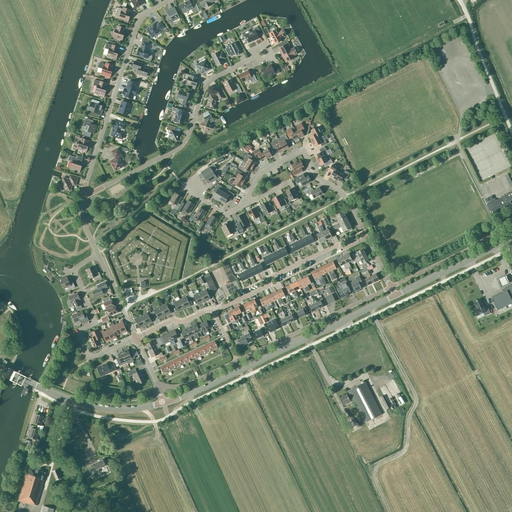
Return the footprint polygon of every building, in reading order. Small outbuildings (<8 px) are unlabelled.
[(196,3),(195,4),(192,6),(189,1),(179,6),(183,13),(191,9),(193,14),(195,13),(196,15),(200,13),(198,11),(200,10),(196,3)] [(166,17),(169,24),(180,18),(174,7),(174,8),(167,12),(166,11),(168,15),(167,16),(166,17)] [(130,10),(123,8),(123,9),(117,8),(116,12),(120,14),(119,18),(124,20),(124,23),(127,24),(130,15),(129,15),(130,10)] [(157,24),(157,25),(156,26),(154,24),(146,30),(150,35),(152,38),(155,36),(154,36),(160,32),(160,31),(164,27),(160,22),(157,24)] [(116,31),(115,31),(113,37),(119,38),(118,41),(122,42),(124,34),(123,33),(124,28),(118,26),(116,31)] [(245,36),(249,43),(255,40),(259,38),(258,36),(261,34),(258,27),(254,29),(254,30),(250,33),(249,30),(242,33),(244,37),(245,36)] [(278,33),(276,30),(269,34),(275,44),(282,40),(281,38),(285,35),(283,30),(278,33)] [(221,44),(226,41),(223,36),(218,38),(221,44)] [(141,47),(141,48),(139,48),(136,55),(144,58),(144,59),(143,59),(151,62),(151,61),(150,61),(152,56),(148,55),(149,51),(148,51),(150,44),(149,43),(150,41),(144,37),(141,47)] [(241,53),(239,47),(238,48),(235,42),(227,47),(227,48),(225,49),(229,56),(231,55),(231,56),(236,54),(236,56),(241,53)] [(105,48),(109,50),(107,55),(113,57),(112,60),(115,61),(118,53),(117,52),(118,47),(107,43),(105,48)] [(279,48),(282,54),(281,54),(286,62),(295,58),(294,56),(297,54),(297,53),(297,52),(297,51),(296,50),(296,49),(295,49),(294,48),(290,50),(287,44),(279,48)] [(212,55),(217,67),(221,65),(224,63),(222,59),(225,58),(222,52),(220,54),(219,52),(212,55)] [(197,64),(196,62),(192,64),(195,70),(198,68),(201,74),(210,69),(205,60),(197,64)] [(132,68),(138,69),(136,74),(146,77),(148,69),(141,67),(142,63),(134,61),(132,68)] [(110,79),(112,71),(111,70),(112,65),(106,63),(106,65),(100,63),(98,68),(102,69),(101,73),(107,75),(106,78),(110,79)] [(275,73),(275,74),(279,72),(276,65),(272,67),(271,65),(262,70),(264,74),(263,74),(264,74),(264,75),(264,76),(264,77),(266,78),(267,78),(268,77),(269,76),(275,73)] [(257,80),(253,74),(250,75),(248,71),(239,75),(242,82),(244,81),(244,82),(245,82),(247,81),(248,80),(247,79),(249,79),(251,83),(257,80)] [(197,82),(196,81),(197,78),(185,74),(183,79),(187,80),(186,84),(192,86),(191,89),(195,90),(197,82)] [(93,85),(97,86),(95,92),(99,93),(98,96),(104,97),(106,89),(105,89),(106,83),(95,79),(93,85)] [(223,83),(228,93),(236,89),(238,94),(242,92),(238,84),(235,86),(231,79),(223,83)] [(137,89),(135,89),(137,83),(129,81),(126,90),(124,89),(122,94),(125,94),(124,96),(132,99),(133,95),(135,95),(137,89)] [(219,100),(224,98),(219,89),(215,91),(216,94),(215,96),(210,94),(210,95),(209,95),(209,97),(209,98),(207,103),(206,103),(206,105),(206,106),(211,108),(214,110),(215,107),(217,98),(219,97),(220,100),(219,100)] [(177,98),(184,100),(182,104),(189,107),(191,101),(193,94),(186,92),(179,90),(177,98)] [(98,105),(99,102),(97,101),(92,99),(88,111),(90,111),(89,115),(99,119),(99,118),(98,118),(99,115),(100,115),(100,114),(102,107),(103,107),(103,106),(98,105)] [(122,101),(121,106),(120,105),(119,108),(120,108),(118,113),(127,115),(131,104),(122,101)] [(186,118),(183,117),(184,115),(185,112),(186,112),(186,111),(173,107),(172,111),(176,112),(175,115),(175,116),(173,121),(173,122),(179,123),(180,122),(184,123),(186,118)] [(203,118),(205,121),(204,123),(200,125),(203,131),(202,131),(204,134),(206,132),(212,129),(209,123),(214,121),(210,114),(203,118)] [(93,124),(92,123),(93,121),(86,119),(83,126),(85,126),(86,128),(85,131),(84,131),(83,134),(82,134),(82,135),(90,137),(91,133),(94,134),(94,133),(96,126),(97,126),(93,124)] [(124,132),(125,132),(127,124),(115,120),(113,127),(113,126),(112,129),(111,133),(112,133),(111,133),(111,134),(111,135),(111,136),(112,136),(113,136),(121,139),(124,132)] [(299,138),(304,136),(302,132),(304,130),(301,123),(296,126),(298,129),(295,130),(299,138)] [(179,132),(174,131),(175,127),(168,125),(166,129),(171,131),(168,138),(177,141),(179,132)] [(295,130),(293,127),(289,130),(289,129),(285,131),(288,136),(291,135),(294,141),(299,138),(295,130)] [(312,142),(320,138),(318,135),(321,133),(318,127),(313,129),(315,134),(309,137),(312,142)] [(285,135),(281,137),(278,139),(283,150),(288,147),(285,142),(288,140),(285,135)] [(323,136),(320,138),(312,142),(314,147),(320,144),(321,146),(327,144),(325,140),(323,136)] [(80,143),(79,142),(78,144),(76,143),(74,144),(72,149),(76,151),(77,148),(83,150),(82,152),(86,154),(88,145),(87,145),(88,140),(81,138),(80,143)] [(278,139),(270,143),(273,148),(275,147),(279,153),(283,150),(278,139)] [(271,149),(268,144),(261,148),(262,151),(267,159),(272,156),(269,150),(271,149)] [(325,156),(329,155),(325,147),(319,150),(321,153),(315,156),(317,160),(325,156)] [(115,158),(114,159),(110,161),(115,170),(120,168),(120,169),(123,167),(123,166),(124,166),(122,161),(124,160),(118,148),(112,152),(115,158)] [(262,151),(260,152),(258,149),(253,151),(256,157),(259,155),(262,161),(267,159),(262,151)] [(243,161),(246,163),(253,168),(256,163),(251,159),(252,157),(247,154),(243,161)] [(82,161),(83,157),(76,155),(76,157),(70,155),(68,160),(72,162),(71,167),(76,169),(76,172),(79,173),(82,165),(81,164),(82,161)] [(226,158),(224,155),(221,156),(222,157),(216,160),(217,163),(224,160),(223,160),(226,158)] [(330,158),(327,159),(325,156),(317,160),(320,165),(326,162),(327,165),(332,162),(330,158)] [(250,172),(253,168),(246,163),(243,161),(238,168),(243,171),(245,169),(250,172)] [(298,171),(304,167),(300,161),(298,162),(295,164),(292,166),(294,170),(291,171),(294,176),(299,173),(298,171)] [(213,172),(217,170),(214,164),(210,167),(201,172),(204,178),(213,172)] [(332,178),(335,179),(340,171),(337,170),(338,166),(334,164),(332,165),(328,170),(332,173),(330,176),(333,178),(332,178)] [(235,173),(237,176),(236,178),(243,183),(246,178),(241,175),(242,172),(237,169),(235,173)] [(340,171),(335,179),(337,181),(340,182),(342,178),(346,180),(350,173),(345,170),(342,173),(340,171)] [(215,175),(213,172),(204,178),(208,183),(217,178),(216,177),(219,176),(217,173),(215,175)] [(302,178),(300,175),(295,178),(297,183),(300,182),(302,186),(311,181),(308,175),(302,178)] [(70,177),(69,180),(63,178),(60,188),(70,191),(72,185),(75,186),(77,179),(70,177)] [(243,183),(236,178),(234,181),(231,180),(228,184),(233,187),(235,184),(240,188),(243,183)] [(224,192),(220,190),(222,187),(217,184),(214,189),(217,191),(213,197),(218,200),(224,192)] [(322,194),(319,187),(313,191),(312,188),(305,191),(306,194),(308,193),(311,200),(322,194)] [(286,192),(290,201),(296,198),(297,200),(300,198),(294,188),(286,192)] [(501,198),(496,201),(494,200),(488,203),(487,205),(489,210),(492,211),(494,215),(511,206),(511,205),(510,201),(511,199),(511,190),(500,197),(501,198)] [(229,191),(227,194),(224,192),(218,200),(224,204),(227,198),(230,200),(234,194),(229,191)] [(170,213),(173,215),(177,210),(180,205),(177,203),(181,197),(182,197),(175,193),(170,201),(176,205),(173,210),(172,209),(170,213)] [(273,198),(278,208),(279,210),(281,211),(285,209),(285,207),(288,205),(284,199),(281,200),(280,198),(279,195),(273,198)] [(188,200),(188,201),(186,204),(182,202),(177,210),(181,212),(182,210),(188,213),(191,209),(192,208),(193,207),(193,206),(194,204),(188,200)] [(261,206),(265,215),(271,212),(272,214),(275,212),(272,206),(269,208),(267,202),(261,206)] [(195,215),(193,213),(189,219),(195,222),(197,219),(200,221),(202,218),(203,218),(204,216),(204,215),(203,215),(206,211),(200,208),(195,215)] [(264,221),(260,213),(257,214),(254,208),(248,211),(252,220),(258,217),(261,223),(264,221)] [(337,220),(346,216),(343,210),(335,215),(334,213),(330,214),(332,219),(334,218),(334,217),(335,216),(337,220)] [(237,226),(241,234),(244,232),(243,230),(245,229),(243,226),(247,224),(242,214),(236,217),(240,225),(237,226)] [(217,219),(218,219),(211,215),(207,223),(206,223),(204,227),(210,230),(212,227),(213,227),(212,227),(213,225),(214,226),(216,225),(217,223),(217,221),(216,221),(217,219)] [(340,226),(349,222),(346,216),(337,220),(340,225),(338,226),(338,225),(332,228),(333,230),(340,226)] [(227,224),(227,223),(226,223),(224,224),(223,225),(224,225),(222,226),(224,230),(227,236),(234,232),(236,235),(239,234),(236,228),(233,230),(232,228),(231,227),(229,223),(229,222),(227,224)] [(349,222),(340,226),(333,230),(334,232),(340,229),(339,228),(341,227),(343,232),(347,230),(348,231),(349,231),(351,230),(351,229),(351,228),(352,228),(349,222)] [(196,232),(199,234),(200,232),(205,224),(202,223),(198,230),(196,232)] [(326,240),(332,237),(328,229),(323,231),(323,229),(321,225),(319,226),(326,240)] [(316,234),(320,243),(326,240),(319,226),(317,227),(319,231),(320,231),(321,232),(316,234)] [(291,234),(290,235),(293,241),(291,242),(292,244),(289,245),(293,252),(298,249),(291,234)] [(291,234),(298,249),(303,247),(300,240),(297,241),(296,239),(295,240),(292,234),(291,234)] [(309,244),(314,241),(311,235),(305,237),(309,244)] [(303,247),(309,244),(305,237),(300,240),(303,247)] [(281,247),(279,247),(276,241),(275,242),(282,257),(288,254),(285,247),(282,249),(281,247)] [(277,248),(276,249),(277,251),(274,253),(277,259),(282,257),(275,242),(274,242),(277,248)] [(263,258),(264,260),(266,265),(272,262),(264,247),(263,248),(266,254),(265,254),(266,256),(263,258)] [(270,252),(268,253),(266,247),(264,247),(272,262),(277,259),(274,253),(271,254),(270,252)] [(353,258),(354,260),(366,255),(363,249),(356,252),(358,256),(353,258)] [(352,261),(349,254),(343,257),(348,268),(351,267),(348,262),(352,261)] [(354,260),(356,263),(360,260),(362,264),(369,260),(366,255),(354,260)] [(343,257),(337,259),(340,266),(344,265),(346,269),(348,268),(343,257)] [(253,276),(258,273),(251,258),(250,259),(253,265),(251,266),(252,268),(249,269),(253,276)] [(258,273),(263,270),(260,264),(257,265),(256,263),(255,264),(252,258),(251,258),(258,273)] [(327,264),(330,271),(336,268),(333,261),(327,264)] [(240,264),(247,278),(253,276),(249,269),(247,270),(246,268),(244,269),(241,263),(240,264)] [(242,281),(247,278),(240,264),(239,264),(242,270),(241,271),(242,273),(239,274),(242,281)] [(325,273),(328,272),(332,280),(336,278),(334,272),(332,273),(330,271),(327,264),(322,267),(325,273)] [(99,272),(96,273),(93,267),(86,270),(90,278),(94,277),(96,281),(102,279),(99,272)] [(322,267),(316,269),(319,276),(320,276),(323,284),(326,283),(322,275),(325,273),(322,267)] [(320,276),(319,276),(316,269),(311,272),(314,279),(317,277),(321,285),(323,284),(320,276)] [(376,274),(370,277),(373,283),(379,280),(376,274)] [(311,283),(308,276),(302,279),(308,291),(310,290),(307,285),(311,283)] [(359,276),(355,278),(357,282),(352,285),(355,292),(355,291),(356,293),(359,291),(359,290),(361,288),(359,285),(363,283),(359,276)] [(72,281),(69,282),(67,277),(60,279),(64,289),(68,287),(69,290),(75,287),(72,281)] [(370,277),(365,279),(368,285),(373,283),(370,277)] [(300,288),(303,287),(306,292),(308,291),(302,279),(297,282),(300,288)] [(105,282),(97,286),(99,289),(94,291),(93,291),(92,292),(92,293),(93,293),(95,297),(103,294),(102,290),(107,287),(105,282)] [(300,288),(297,282),(291,284),(295,291),(300,288)] [(346,282),(343,284),(345,288),(338,291),(341,298),(342,298),(343,299),(346,297),(345,296),(348,295),(347,292),(350,290),(346,282)] [(291,284),(286,287),(289,294),(295,291),(291,284)] [(503,292),(491,298),(497,310),(511,302),(511,284),(502,289),(503,292)] [(326,289),(329,294),(334,291),(331,285),(325,287),(326,289)] [(281,289),(276,292),(282,303),(284,302),(281,297),(285,296),(281,289)] [(210,299),(206,290),(200,293),(204,302),(210,299)] [(282,303),(276,292),(271,294),(274,301),(277,299),(279,304),(282,303)] [(79,300),(80,299),(77,293),(69,297),(70,300),(68,301),(68,302),(70,307),(74,306),(75,308),(75,307),(77,311),(82,308),(81,305),(79,300)] [(200,293),(193,296),(194,297),(191,298),(192,300),(195,299),(198,305),(204,302),(200,293)] [(334,293),(325,298),(328,304),(335,301),(334,298),(336,297),(334,293)] [(274,301),(271,294),(265,297),(271,309),(273,307),(271,304),(271,302),(274,301)] [(112,300),(111,300),(109,296),(102,299),(102,300),(103,299),(105,303),(103,303),(106,309),(114,306),(112,300)] [(186,297),(180,300),(184,309),(190,306),(187,300),(191,298),(190,296),(186,297)] [(265,297),(260,299),(263,306),(266,305),(267,306),(269,310),(271,309),(265,297)] [(314,297),(312,298),(317,309),(323,307),(320,301),(317,302),(316,299),(315,300),(314,297)] [(312,298),(310,299),(311,301),(310,302),(312,305),(309,306),(312,312),(317,309),(312,298)] [(258,307),(254,299),(249,302),(253,312),(256,311),(254,308),(258,307)] [(473,302),(476,308),(472,310),(476,317),(483,313),(484,316),(490,313),(487,307),(484,308),(480,299),(473,302)] [(184,309),(180,300),(173,303),(174,303),(171,305),(172,307),(175,306),(178,312),(184,309)] [(249,302),(243,305),(246,310),(249,309),(251,313),(253,312),(249,302)] [(171,305),(170,303),(167,305),(166,304),(160,307),(164,316),(171,313),(168,307),(171,305)] [(115,306),(107,310),(109,316),(118,312),(115,306)] [(160,307),(154,310),(154,311),(151,312),(152,314),(155,313),(158,319),(164,316),(160,307)] [(238,320),(240,319),(238,314),(241,312),(239,307),(233,309),(238,320)] [(296,311),(297,312),(299,318),(306,315),(305,313),(307,312),(305,307),(296,311)] [(238,320),(233,309),(227,312),(228,314),(224,316),(226,319),(228,323),(235,320),(236,323),(239,322),(238,320)] [(81,324),(89,321),(86,315),(84,316),(82,311),(74,315),(73,316),(74,318),(73,319),(73,320),(74,324),(76,324),(79,323),(78,323),(81,322),(81,324)] [(286,317),(285,315),(286,314),(285,311),(281,313),(283,316),(282,316),(283,318),(280,320),(283,326),(289,323),(286,317)] [(151,312),(148,314),(147,313),(141,316),(145,325),(152,322),(149,316),(152,314),(151,312)] [(294,321),(291,315),(286,317),(289,323),(294,321)] [(139,328),(145,325),(141,316),(135,319),(135,320),(132,321),(133,324),(136,322),(139,328)] [(122,320),(119,321),(120,323),(117,324),(121,334),(127,331),(122,320)] [(274,323),(267,326),(270,332),(277,329),(276,326),(278,325),(275,320),(273,321),(274,323)] [(114,325),(113,324),(111,325),(112,326),(116,336),(121,334),(117,324),(114,325)] [(200,332),(197,326),(196,324),(191,326),(197,338),(199,337),(197,333),(200,332)] [(204,334),(206,333),(202,324),(197,326),(200,332),(203,331),(204,334)] [(112,326),(110,327),(110,329),(107,330),(111,340),(117,338),(116,336),(112,326)] [(195,339),(197,338),(191,326),(187,329),(191,337),(193,335),(195,339)] [(262,328),(254,332),(257,339),(263,336),(262,333),(264,332),(262,328)] [(192,340),(191,337),(187,329),(181,331),(185,339),(188,338),(190,341),(192,340)] [(97,330),(91,332),(93,337),(90,339),(93,347),(100,345),(98,340),(101,339),(100,336),(97,330)] [(107,330),(104,332),(103,330),(101,331),(106,342),(111,340),(107,330)] [(178,338),(174,330),(168,333),(173,344),(175,343),(174,340),(178,338)] [(168,333),(161,336),(165,344),(170,342),(171,345),(173,344),(168,333)] [(241,346),(248,343),(246,339),(251,337),(249,333),(241,337),(241,338),(238,340),(237,339),(234,341),(236,345),(239,343),(241,346)] [(153,341),(145,344),(148,351),(160,345),(162,344),(159,338),(156,339),(158,344),(155,345),(153,341)] [(208,348),(209,347),(210,351),(218,347),(215,341),(206,345),(208,348)] [(160,345),(148,351),(151,357),(154,356),(159,353),(157,349),(161,347),(160,345)] [(210,351),(209,347),(208,348),(206,345),(199,349),(200,352),(199,352),(200,356),(210,351)] [(200,356),(199,352),(200,352),(199,349),(190,353),(193,359),(200,356)] [(123,352),(126,361),(132,358),(132,360),(135,358),(134,356),(133,354),(132,351),(129,352),(128,350),(123,352)] [(122,365),(121,363),(126,361),(123,352),(117,354),(119,357),(116,358),(119,366),(122,365)] [(192,360),(193,360),(193,359),(190,353),(184,355),(187,362),(188,362),(189,362),(192,360)] [(177,363),(179,362),(180,365),(187,362),(184,355),(176,360),(177,363)] [(170,366),(168,367),(170,370),(180,365),(179,362),(177,363),(176,360),(168,363),(170,366)] [(170,370),(168,367),(170,366),(168,363),(160,367),(163,374),(170,370)] [(113,364),(108,366),(107,365),(105,366),(105,364),(97,367),(101,376),(102,376),(101,375),(104,373),(105,375),(116,370),(113,364)] [(142,375),(143,375),(141,370),(137,372),(135,369),(128,372),(129,376),(134,374),(138,383),(145,380),(142,375)] [(398,406),(404,403),(392,381),(386,385),(398,406)] [(365,382),(348,391),(350,394),(347,395),(347,394),(339,398),(342,405),(350,401),(353,399),(365,423),(382,414),(365,382)] [(389,403),(387,404),(390,410),(396,407),(389,394),(386,396),(389,403)] [(38,425),(37,427),(43,429),(44,426),(41,425),(44,416),(36,414),(33,423),(38,425)] [(37,427),(37,429),(32,428),(29,437),(36,440),(39,430),(42,431),(43,429),(37,427)] [(103,459),(93,463),(95,467),(92,468),(91,467),(88,468),(91,474),(99,471),(98,469),(106,466),(103,459)] [(42,486),(44,479),(45,480),(47,473),(31,468),(29,474),(27,474),(18,501),(32,505),(32,504),(36,505),(42,486)]
